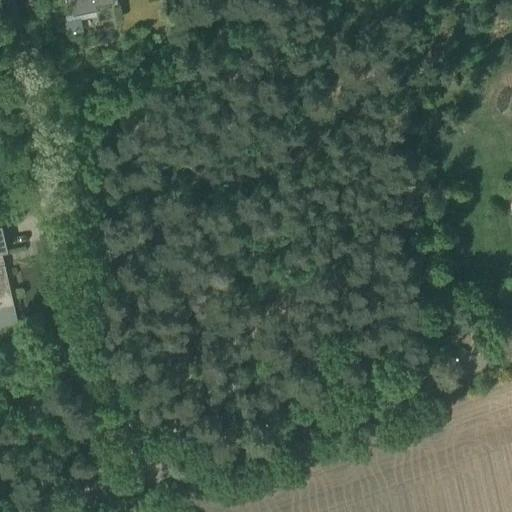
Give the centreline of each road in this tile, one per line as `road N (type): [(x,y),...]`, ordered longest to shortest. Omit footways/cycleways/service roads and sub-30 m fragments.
road 1 (unclassified): [(122,484),(20,0)]
road 2 (unclassified): [(122,484),(511,351)]
